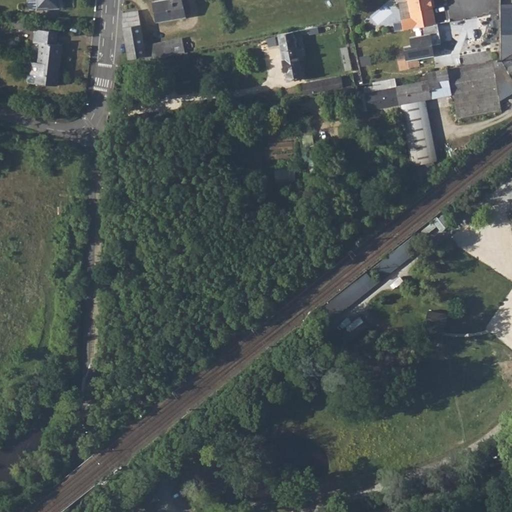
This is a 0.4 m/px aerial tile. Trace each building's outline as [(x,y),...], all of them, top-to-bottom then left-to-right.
[(182,0),(163,0),(154,2),(157,21),(185,16),(182,0)] [(407,0),(410,18),(412,28),(419,27),(434,24),(431,8),(433,8),(432,0),(407,0)] [(511,4),(500,4),(502,51),(511,50),(511,4)] [(123,13),(122,27),(129,64),(184,53),(182,38),(144,45),(138,11),(123,13)] [(412,28),(410,18),(400,20),(402,30),(412,28)] [(434,24),(419,27),(420,35),(408,37),(409,45),(402,46),(404,61),(433,56),(431,45),(439,43),(436,24),(434,24)] [(37,29),(35,42),(41,43),(39,63),(33,62),(31,74),(38,75),(37,83),(58,85),(62,45),(56,44),(58,31),(37,29)] [(293,33),(278,35),(287,80),(302,77),(293,33)] [(466,65),(426,72),(429,88),(430,90),(440,88),(438,81),(449,79),(457,121),(501,113),(499,101),(502,99),(511,93),(511,53),(499,60),(499,59),(466,65)] [(426,72),(394,78),(400,105),(425,100),(432,98),(430,90),(429,88),(426,72)] [(303,84),(305,95),(324,91),(343,88),(340,78),(303,84)] [(374,91),(363,93),(367,110),(400,105),(394,78),(372,82),(374,91)] [(367,110),(363,93),(359,94),(357,95),(360,111),(367,110)] [(425,100),(400,105),(402,114),(427,109),(425,100)] [(427,109),(402,114),(412,166),(437,160),(427,109)] [(407,195),(416,188),(413,184),(404,191),(407,195)] [(383,280),(415,253),(406,242),(374,269),(383,280)]
